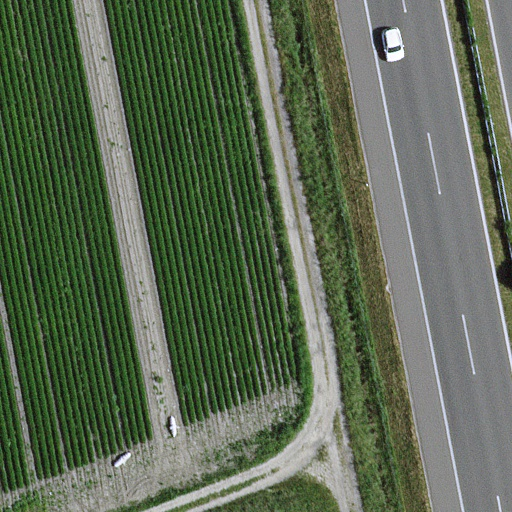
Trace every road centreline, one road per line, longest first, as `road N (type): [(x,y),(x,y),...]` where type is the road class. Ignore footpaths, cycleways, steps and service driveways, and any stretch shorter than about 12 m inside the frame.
road 1 (motorway): [(402,0),(500,511)]
road 2 (track): [(350,511),(254,0)]
road 3 (track): [(142,511),(335,435)]
